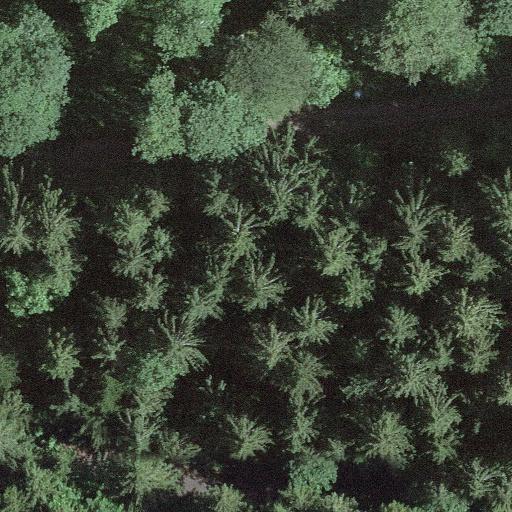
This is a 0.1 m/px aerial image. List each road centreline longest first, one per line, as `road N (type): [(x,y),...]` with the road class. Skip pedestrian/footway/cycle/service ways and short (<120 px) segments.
road 1 (unclassified): [(0,161),(511,84)]
road 2 (unclassified): [(0,450),(320,511)]
